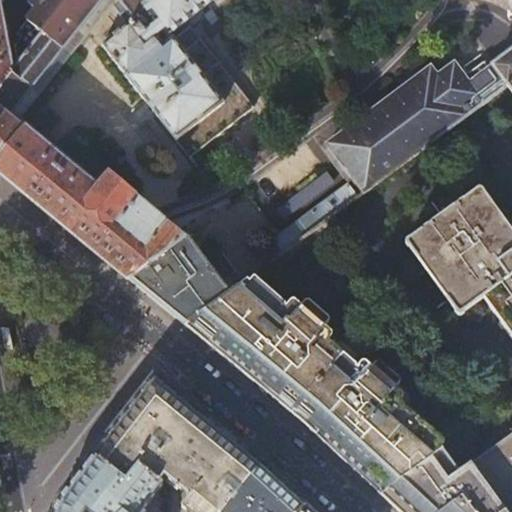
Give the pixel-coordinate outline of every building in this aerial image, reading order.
[(10,75),(0,87),(0,173),(13,184),(54,218),(94,251),(150,297),(186,327),(231,295),(190,239),(186,242),(133,198),(134,197),(108,176),(95,193),(7,119),(102,0),(71,0),(18,66),(10,75)] [(0,0),(0,87),(10,75),(0,20),(0,0)] [(34,0),(29,6),(36,11),(15,36),(19,40),(13,48),(18,66),(71,0),(34,0)] [(511,0),(125,0),(115,9),(128,25),(102,46),(192,157),(255,109),(193,27),(176,40),(175,38),(174,39),(171,36),(215,0),(511,0)] [(511,51),(470,82),(456,63),(439,75),(432,66),(332,143),(368,192),(509,86),(511,84),(511,51)] [(336,179),(329,170),(304,190),(310,199),(336,179)] [(272,242),(282,256),(335,216),(361,197),(352,183),(272,242)] [(304,190),(278,210),(285,219),(310,199),(304,190)] [(442,452),(381,496),(398,511),(511,511),(511,233),(483,194),(476,193),(410,241),(409,249),(455,312),(462,313),(482,298),(511,339),(511,435),(459,475),(442,452)] [(282,311),(249,282),(231,295),(186,327),(236,368),(279,404),(344,462),(381,496),(442,452),(393,408),(401,399),(401,396),(400,393),(364,363),(362,363),(360,364),(355,369),(335,351),(326,344),(332,338),(331,334),(331,333),(298,304),(296,301),(292,301),(282,311)] [(100,445),(92,455),(125,483),(139,467),(160,483),(165,477),(190,498),(183,507),(188,511),(222,511),(261,465),(232,441),(182,400),(154,377),(100,445)] [(141,511),(163,485),(160,483),(139,467),(125,483),(92,455),(73,481),(63,493),(60,497),(59,499),(56,505),(53,511),(52,511),(141,511)] [(282,483),(261,465),(222,511),(300,511),(306,505),(282,483)]
